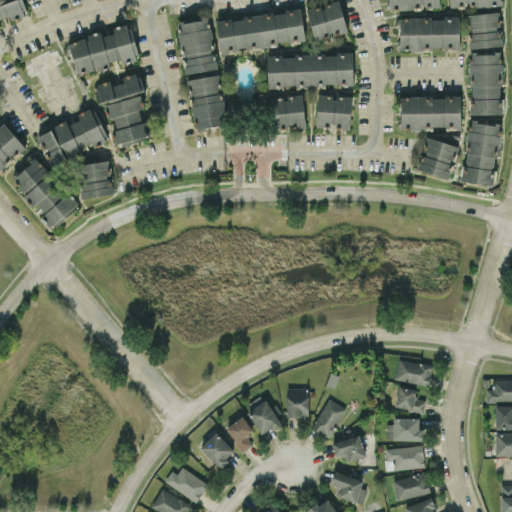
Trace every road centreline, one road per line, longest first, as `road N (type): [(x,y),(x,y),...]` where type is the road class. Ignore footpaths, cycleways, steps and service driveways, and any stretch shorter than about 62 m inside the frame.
road 1 (residential): [(511,219),(363,193),(166,201),(85,235),(0,313)]
road 2 (residential): [(114,511),(184,417),(262,364),(358,336),(437,336),(511,349)]
road 3 (residential): [(469,511),(453,448),(458,404),(511,226)]
road 4 (residential): [(184,417),(0,202)]
